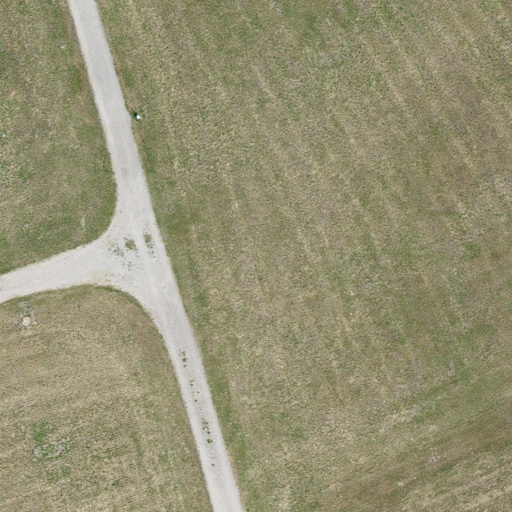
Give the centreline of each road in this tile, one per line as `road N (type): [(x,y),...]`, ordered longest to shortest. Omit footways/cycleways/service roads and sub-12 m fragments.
road 1 (track): [(85,0),(233,511)]
road 2 (track): [(155,243),(0,292)]
